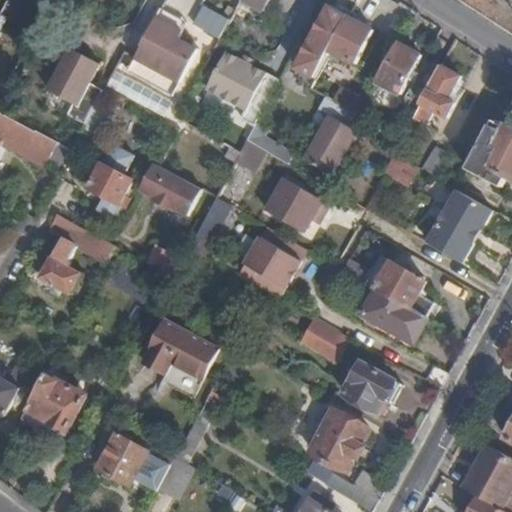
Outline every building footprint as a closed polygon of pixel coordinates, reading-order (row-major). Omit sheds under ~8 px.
[(245,0),(267,11),(272,0),(245,0)] [(359,0),(341,0),(339,5),(353,12),(359,0)] [(227,32),(233,20),(209,6),(199,25),(224,38),(227,32)] [(333,52),(351,17),(331,6),(298,68),(318,79),(333,52)] [(361,16),(353,12),(351,17),(333,52),(358,66),(377,31),(359,21),(361,16)] [(155,23),(183,38),(187,30),(160,15),(155,23)] [(178,46),(183,38),(155,23),(143,44),(145,45),(137,58),(162,72),(184,84),(199,56),(178,46)] [(424,55),(402,43),(380,83),(403,94),(424,55)] [(91,61),(72,51),(61,72),(49,94),(79,109),(88,93),(102,66),(91,61)] [(259,123),(282,81),(248,62),(229,52),(209,88),(220,94),(248,110),(245,118),(258,125),(259,123)] [(443,64),(427,57),(406,96),(422,104),(443,64)] [(176,97),(184,84),(162,72),(137,58),(130,71),(176,97)] [(463,75),(443,64),(422,104),(429,107),(450,118),(457,102),(452,99),(463,75)] [(122,97),(106,88),(103,94),(119,102),(122,97)] [(343,88),(337,100),(344,105),(364,115),(370,103),(343,88)] [(429,107),(422,104),(419,110),(426,114),(429,107)] [(364,115),(344,105),(318,155),(349,171),(375,122),(364,115)] [(96,107),(84,131),(101,140),(113,116),(96,107)] [(419,110),(414,119),(426,126),(431,117),(426,114),(419,110)] [(0,152),(4,144),(46,166),(58,143),(31,128),(0,111),(0,152)] [(511,127),(496,119),(471,167),(506,185),(510,176),(511,177),(511,127)] [(255,130),(249,141),(291,166),(297,155),(268,137),(272,131),(259,123),(258,125),(255,130)] [(46,166),(61,174),(73,151),(58,143),(46,166)] [(136,156),(115,145),(105,165),(125,176),(136,156)] [(438,147),(425,170),(437,177),(451,154),(438,147)] [(412,187),(422,167),(397,154),(386,173),(412,187)] [(155,163),(140,191),(154,199),(153,202),(170,212),(173,209),(188,216),(203,189),(189,182),(160,165),(155,163)] [(125,176),(105,165),(91,189),(108,197),(102,209),(116,217),(135,181),(125,176)] [(317,216),(324,219),(332,205),(286,180),(269,212),(308,234),(314,222),(317,216)] [(482,233),(495,209),(460,190),(459,189),(448,208),(446,207),(439,221),(441,222),(429,244),(465,264),(482,233)] [(232,207),(218,199),(192,250),(206,258),(219,233),(232,207)] [(53,227),(51,230),(66,237),(81,244),(85,238),(88,230),(59,215),(53,227)] [(321,225),(324,219),(317,216),(314,222),(321,225)] [(309,251),(269,228),(242,277),(283,300),(309,251)] [(106,240),(88,230),(85,238),(102,247),(106,240)] [(81,244),(66,237),(44,278),(75,294),(85,275),(69,267),(81,244)] [(97,256),(108,263),(110,260),(117,246),(106,240),(102,247),(97,256)] [(132,254),(117,246),(110,260),(124,267),(132,254)] [(161,269),(176,278),(184,263),(157,248),(149,263),(161,269)] [(385,281),(395,264),(385,259),(375,276),(385,281)] [(430,322),(433,323),(442,305),(423,295),(428,283),(395,264),(385,281),(375,276),(366,270),(366,268),(351,260),(345,272),(381,294),(430,322)] [(321,287),(331,293),(343,271),(337,268),(333,265),(321,287)] [(417,344),(430,322),(381,294),(379,299),(374,296),(365,310),(370,313),(368,317),(417,344)] [(340,364),(353,340),(317,320),(303,343),(340,364)] [(221,348),(169,321),(148,362),(168,373),(164,381),(195,397),(221,348)] [(388,399),(394,402),(404,383),(363,361),(346,393),(381,412),(388,399)] [(22,388),(37,396),(44,382),(16,367),(9,381),(0,376),(0,411),(8,416),(22,388)] [(37,396),(20,426),(59,447),(68,432),(70,433),(90,396),(49,373),(44,382),(37,396)] [(222,403),(210,396),(183,446),(177,457),(190,465),(222,403)] [(386,414),(394,402),(388,399),(381,412),(386,414)] [(373,430),(335,411),(313,453),(350,473),(373,430)] [(135,479),(158,492),(161,488),(174,463),(119,434),(102,468),(133,484),(135,479)] [(511,458),(485,443),(462,487),(486,500),(506,511),(510,511),(511,508),(511,496),(509,494),(511,488),(511,458)] [(174,463),(161,488),(180,498),(196,469),(190,465),(177,457),(174,463)] [(382,500),(390,485),(365,471),(357,485),(382,500)] [(373,511),(375,511),(382,500),(357,485),(338,474),(329,486),(373,511)] [(338,511),(340,509),(316,494),(305,511),(338,511)] [(506,511),(486,500),(478,511),(506,511)]
